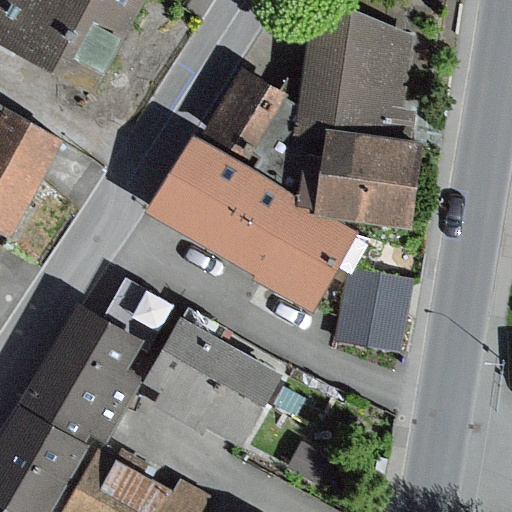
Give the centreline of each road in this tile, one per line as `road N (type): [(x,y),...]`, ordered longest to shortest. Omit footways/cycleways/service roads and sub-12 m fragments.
road 1 (residential): [(440,405),(508,0)]
road 2 (unclassified): [(95,219),(271,329),(440,405)]
road 3 (residential): [(95,219),(233,0)]
road 4 (residential): [(0,365),(95,219)]
